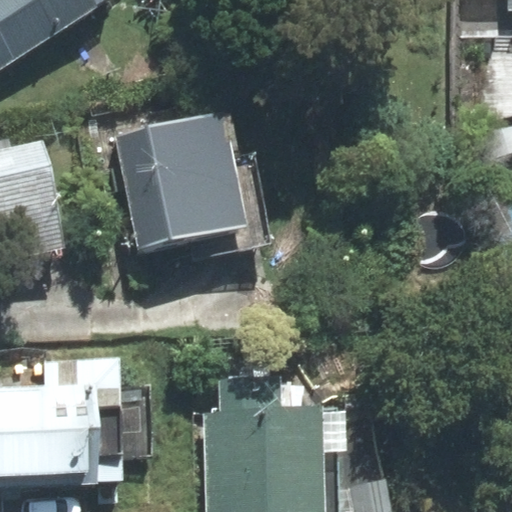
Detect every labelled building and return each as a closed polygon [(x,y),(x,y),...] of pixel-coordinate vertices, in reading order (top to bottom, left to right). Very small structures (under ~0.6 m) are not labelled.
[(0,0),(0,78),(92,21),(78,0),(0,0)] [(219,127),(112,145),(132,261),(239,243),(219,127)] [(36,155),(0,161),(0,273),(56,263),(36,155)] [(0,495),(117,492),(114,369),(72,370),(72,397),(0,398),(0,495)] [(203,424),(204,511),(319,511),(318,422),(275,423),(274,387),(216,388),(216,424),(203,424)]
